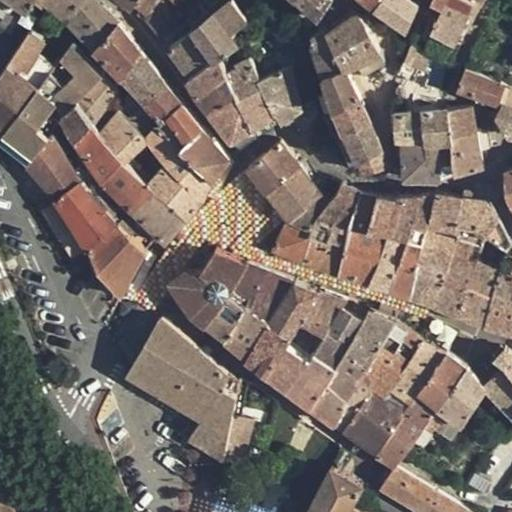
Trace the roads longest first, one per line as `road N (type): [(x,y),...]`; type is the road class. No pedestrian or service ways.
road 1 (residential): [(212,232),(509,341)]
road 2 (residential): [(152,288),(371,456)]
road 3 (residential): [(101,371),(0,157)]
road 4 (residential): [(505,157),(481,103),(454,103),(451,85),(493,0)]
road 5 (residential): [(245,162),(284,131),(351,176),(401,187)]
road 6 (residential): [(386,32),(395,60),(388,138),(401,187)]
road 7 (residential): [(156,49),(245,162)]
road 8 (tertiary): [(41,387),(77,511)]
